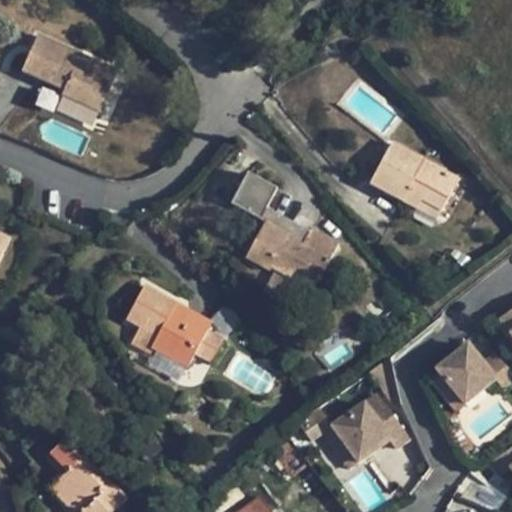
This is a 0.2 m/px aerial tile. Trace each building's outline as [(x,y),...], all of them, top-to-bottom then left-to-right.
[(99,113),(118,70),(80,53),(77,61),(67,56),(70,49),(38,35),(22,73),(64,91),(62,96),(99,113)] [(77,61),(80,53),(70,49),(67,56),(77,61)] [(392,143),(369,185),(416,211),(421,201),(441,212),(459,179),(392,143)] [(264,217),(277,183),(244,171),(232,205),(264,217)] [(434,225),(441,212),(421,201),(416,211),(414,214),(434,225)] [(312,292),(337,245),(311,231),(305,243),(303,247),(288,239),(290,235),(266,222),(245,260),(269,273),(271,270),(312,292)] [(305,243),(311,231),(308,229),(301,241),(305,243)] [(0,258),(10,238),(0,233),(0,258)] [(301,241),(290,235),(288,239),(303,247),(305,243),(301,241)] [(144,287),(125,322),(139,330),(130,345),(150,356),(152,350),(187,369),(194,355),(200,344),(216,352),(223,339),(207,331),(211,323),(189,311),(186,316),(173,309),(176,304),(144,287)] [(366,306),(380,322),(403,304),(389,287),(366,306)] [(186,316),(189,311),(176,304),(173,309),(186,316)] [(511,310),(499,320),(511,338),(511,310)] [(210,363),(216,352),(200,344),(194,355),(210,363)] [(503,390),(511,382),(511,373),(495,353),(482,363),(467,345),(436,372),(465,406),(495,381),(503,390)] [(457,413),(465,406),(436,372),(428,378),(457,413)] [(332,428),(358,465),(390,441),(396,449),(410,438),(378,394),(365,404),(332,428)] [(332,428),(323,434),(350,470),(358,465),(332,428)] [(114,511),(126,501),(66,438),(50,454),(67,472),(62,477),(49,489),(70,511),(114,511)] [(511,448),(493,462),(502,476),(511,470),(511,471),(511,448)] [(67,472),(50,454),(45,459),(62,477),(67,472)] [(270,511),(260,497),(238,511),(270,511)]
